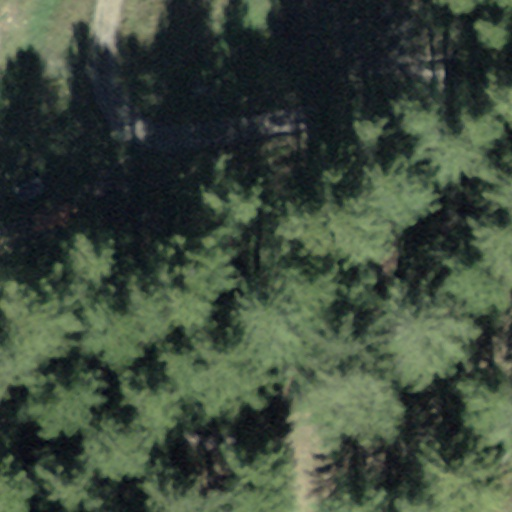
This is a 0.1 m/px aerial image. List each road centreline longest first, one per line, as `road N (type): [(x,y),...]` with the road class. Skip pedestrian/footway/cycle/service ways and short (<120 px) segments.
road 1 (track): [(511,107),(359,185),(228,201),(121,126)]
road 2 (track): [(121,126),(101,45),(116,0)]
